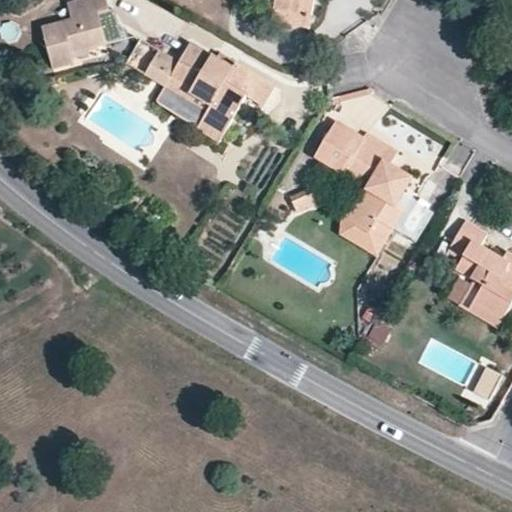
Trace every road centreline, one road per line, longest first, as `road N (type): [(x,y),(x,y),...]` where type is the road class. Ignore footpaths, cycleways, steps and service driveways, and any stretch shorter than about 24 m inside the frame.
road 1 (tertiary): [(484,468),(163,296),(0,180)]
road 2 (residential): [(511,156),(477,135),(419,54)]
